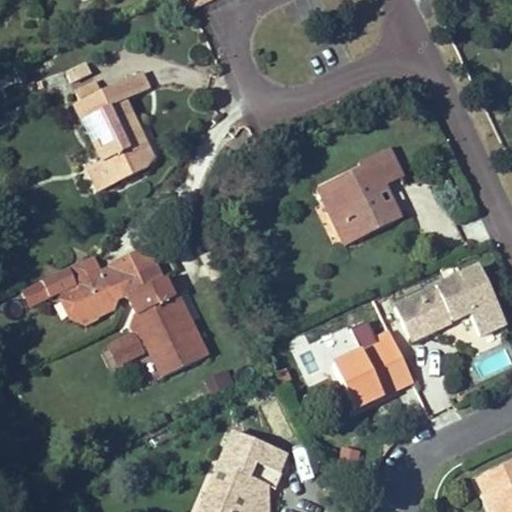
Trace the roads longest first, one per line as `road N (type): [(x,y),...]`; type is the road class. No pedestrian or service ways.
road 1 (residential): [(511,256),(418,48)]
road 2 (residential): [(267,103),(418,48)]
road 3 (residential): [(511,411),(414,462),(412,511)]
road 4 (residential): [(258,0),(224,17),(267,103)]
